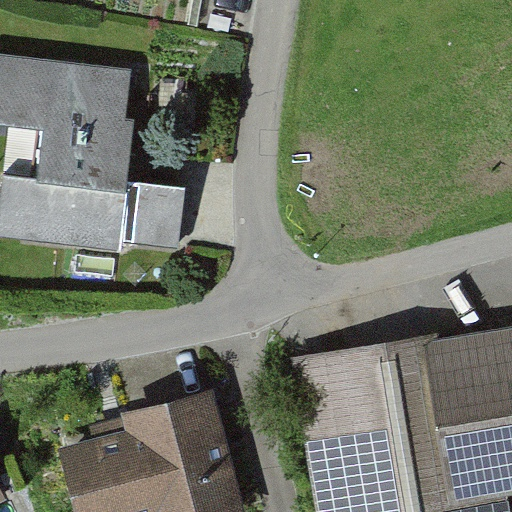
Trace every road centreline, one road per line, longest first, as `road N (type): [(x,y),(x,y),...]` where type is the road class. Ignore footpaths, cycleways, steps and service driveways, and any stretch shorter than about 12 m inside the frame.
road 1 (residential): [(261,304),(257,124),(278,0)]
road 2 (residential): [(0,352),(167,330),(261,304)]
road 3 (residential): [(261,304),(511,239)]
